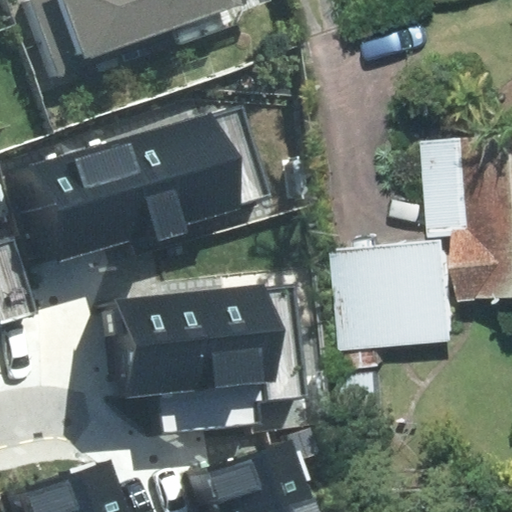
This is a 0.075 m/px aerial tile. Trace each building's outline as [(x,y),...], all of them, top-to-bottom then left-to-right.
[(15,0),(44,78),(218,15),(212,0),(15,0)] [(511,129),(429,137),(438,232),(461,231),(467,295),(511,290),(511,129)] [(449,235),(335,245),(344,346),(348,344),(349,364),(383,361),(381,342),(457,336),(449,235)] [(382,409),(381,370),(344,372),(345,411),(382,409)] [(0,508),(28,511),(125,511),(139,406),(0,386),(0,508)] [(147,441),(205,450),(209,414),(151,406),(147,441)]
